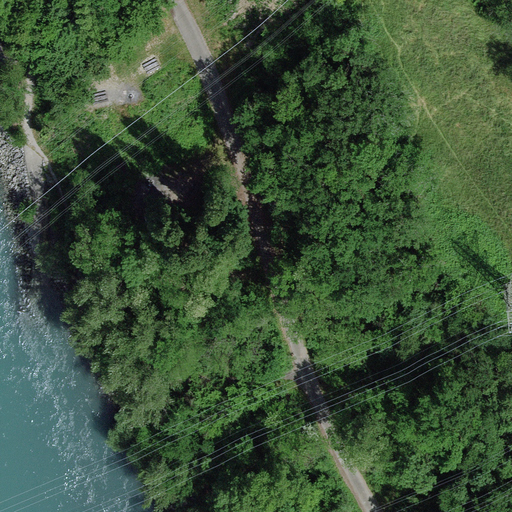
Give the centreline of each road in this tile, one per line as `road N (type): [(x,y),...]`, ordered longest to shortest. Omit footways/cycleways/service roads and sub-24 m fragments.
road 1 (unclassified): [(173,0),(245,172),(308,384),(371,511)]
road 2 (track): [(33,150),(40,0)]
